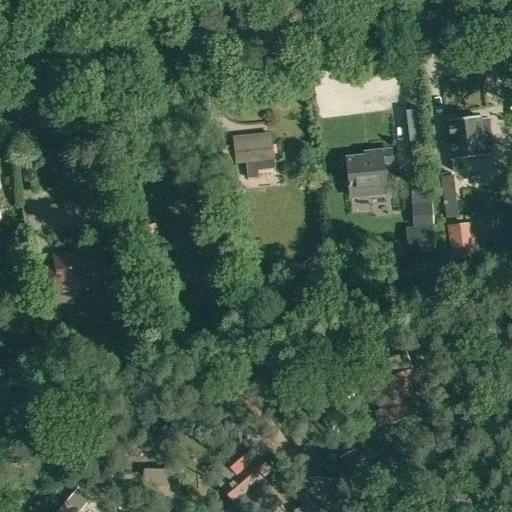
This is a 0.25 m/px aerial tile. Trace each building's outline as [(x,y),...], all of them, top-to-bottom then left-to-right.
[(483,156),(483,153),(479,116),(447,120),(453,171),(463,170),(462,158),(483,156)] [(235,162),(224,164),(227,187),(238,186),(235,164),(246,163),(248,179),(259,177),(258,170),(275,168),(271,134),(232,138),(233,147),(235,162)] [(387,194),(384,165),(394,163),(393,147),(363,151),(364,154),(344,155),(350,198),(387,194)] [(453,175),(440,176),(445,217),(457,216),(453,175)] [(430,180),(410,181),(412,227),(405,227),(406,252),(434,251),(430,180)] [(218,272),(214,258),(201,218),(186,221),(185,220),(174,223),(175,224),(168,227),(179,267),(193,263),(197,278),(218,272)] [(127,222),(116,225),(120,239),(131,236),(127,222)] [(451,259),(475,256),(471,224),(447,227),(451,259)] [(44,265),(44,267),(49,294),(94,285),(96,292),(111,289),(102,241),(80,246),(81,252),(54,258),(55,263),(44,265)] [(146,248),(145,249),(152,272),(157,288),(172,283),(167,267),(160,244),(146,248)] [(383,360),(389,377),(372,382),(381,408),(430,393),(422,365),(411,368),(406,352),(383,360)] [(274,468),(262,454),(252,462),(240,449),(225,462),(238,477),(222,490),(232,503),(229,505),(234,511),(248,511),(249,511),(272,511),(281,505),(260,480),(274,468)] [(354,449),(339,457),(350,478),(370,468),(365,458),(360,461),(354,449)] [(179,486),(177,486),(178,470),(144,469),(143,491),(156,492),(156,506),(179,506),(179,486)] [(423,482),(421,504),(442,506),(445,484),(423,482)] [(78,511),(66,501),(56,511),(78,511)]
